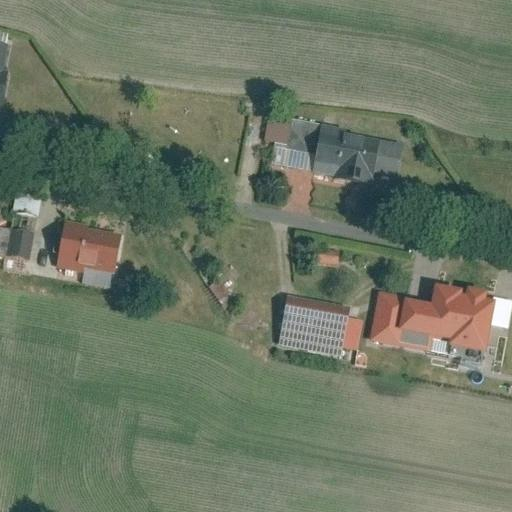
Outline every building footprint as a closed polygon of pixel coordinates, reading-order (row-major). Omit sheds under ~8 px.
[(396,144),(315,131),(308,173),(334,177),(332,188),(362,193),(365,178),(389,182),(396,144)] [(0,260),(22,266),(32,217),(12,213),(8,234),(0,232),(0,260)] [(114,237),(58,226),(50,265),(106,276),(114,237)] [(499,302),(446,291),(439,321),(436,338),(489,349),(499,302)] [(420,305),(392,299),(382,345),(432,356),(436,338),(439,321),(417,317),(420,305)] [(349,320),(321,314),(315,340),(343,346),(349,320)]
